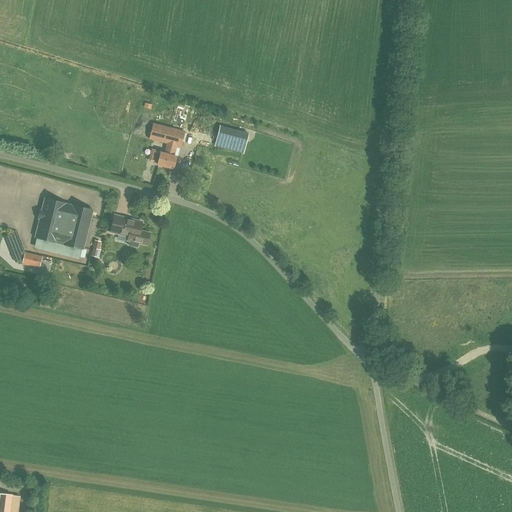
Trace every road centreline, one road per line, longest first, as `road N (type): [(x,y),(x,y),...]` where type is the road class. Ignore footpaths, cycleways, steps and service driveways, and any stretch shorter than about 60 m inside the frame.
road 1 (unclassified): [(374,365),(225,220),(0,156)]
road 2 (unclassified): [(374,365),(413,0)]
road 3 (unclassified): [(397,511),(374,365)]
